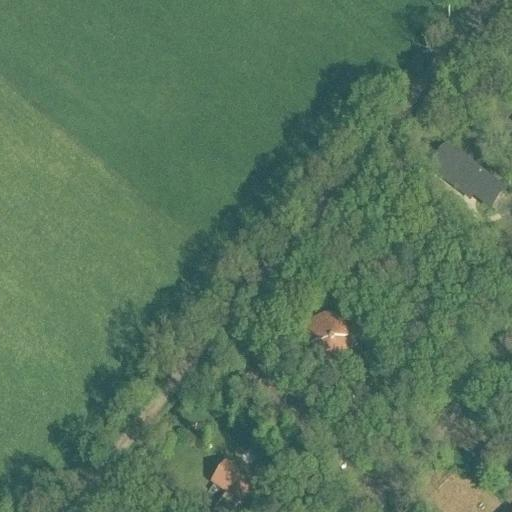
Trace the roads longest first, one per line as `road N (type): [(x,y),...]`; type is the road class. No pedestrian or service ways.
road 1 (track): [(493,0),(68,511)]
road 2 (track): [(213,337),(389,511)]
road 3 (track): [(383,505),(511,343)]
